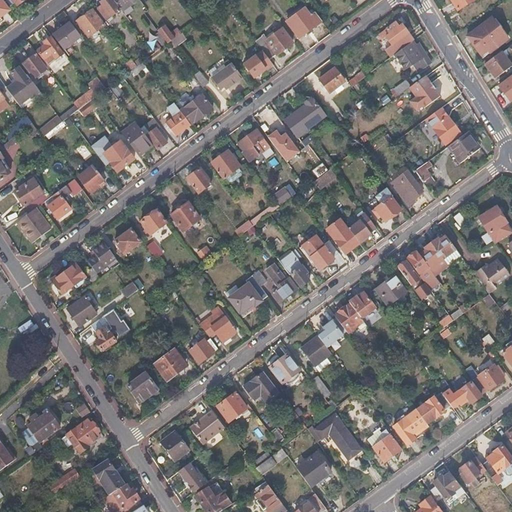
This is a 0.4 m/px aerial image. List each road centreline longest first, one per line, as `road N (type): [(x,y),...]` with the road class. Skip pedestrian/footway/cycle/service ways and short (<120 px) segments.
road 1 (residential): [(511,156),(129,443)]
road 2 (residential): [(392,0),(22,277)]
road 3 (residential): [(129,443),(22,277)]
road 4 (tertiary): [(419,0),(511,153)]
road 5 (residential): [(511,399),(381,497)]
